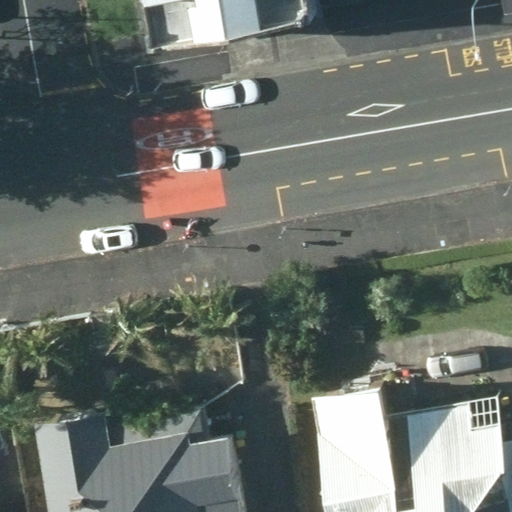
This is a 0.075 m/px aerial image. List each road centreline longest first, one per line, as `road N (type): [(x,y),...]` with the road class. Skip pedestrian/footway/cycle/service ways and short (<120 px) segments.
road 1 (tertiary): [(511,111),(55,186)]
road 2 (residential): [(22,0),(55,186)]
